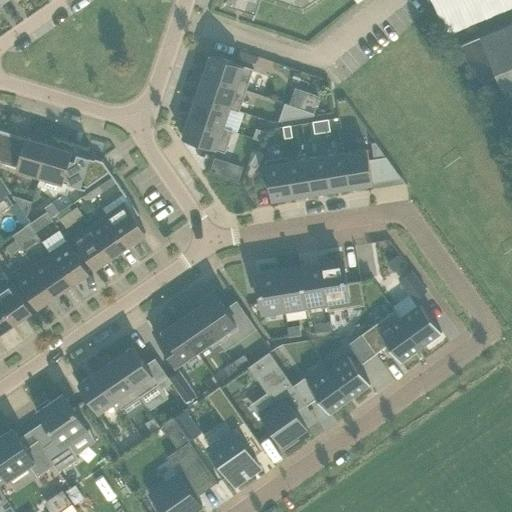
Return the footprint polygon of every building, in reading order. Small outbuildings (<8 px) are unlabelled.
[(315,0),(225,0),(224,5),(254,16),(259,0),(274,0),(302,9),(315,0)] [(511,0),(433,0),(448,33),(511,5),(511,0)] [(497,77),(511,110),(511,109),(511,22),(457,46),(482,83),(497,77)] [(210,54),(203,75),(246,90),(253,69),(210,54)] [(203,75),(196,96),(230,107),(239,111),(246,90),(203,75)] [(307,94),(302,109),(313,113),(318,98),(307,94)] [(196,96),(189,116),(223,128),(230,107),(196,96)] [(189,116),(181,138),(225,152),(232,131),(223,128),(189,116)] [(320,120),(322,132),(330,131),(328,119),(320,120)] [(320,120),(312,122),(314,133),(322,132),(320,120)] [(290,125),(282,126),(284,138),(292,137),(290,125)] [(256,128),(252,138),(260,140),(263,131),(256,128)] [(0,163),(39,175),(49,145),(5,131),(0,134),(0,163)] [(49,145),(39,175),(84,189),(105,174),(94,159),(49,145)] [(367,148),(344,152),(350,187),(373,184),(367,148)] [(256,150),(249,164),(255,168),(263,154),(256,150)] [(344,152),(325,155),(331,191),(350,187),(344,152)] [(325,155),(306,158),(312,194),(331,191),(325,155)] [(288,156),(264,160),(271,200),(293,197),(288,161),(288,156)] [(214,157),(210,170),(224,175),(228,162),(214,157)] [(288,161),(293,197),(312,194),(306,158),(288,161)] [(0,213),(11,206),(4,197),(10,193),(0,178),(0,213)] [(90,190),(95,196),(103,191),(99,185),(90,190)] [(82,196),(86,202),(95,196),(90,190),(82,196)] [(47,211),(51,217),(59,211),(52,202),(44,207),(47,211)] [(124,202),(107,214),(127,244),(145,232),(124,202)] [(59,218),(64,225),(82,212),(77,206),(59,218)] [(29,223),(35,232),(53,220),(51,217),(47,211),(29,223)] [(107,214),(90,225),(110,256),(127,244),(107,214)] [(15,239),(19,243),(35,232),(29,223),(12,235),(14,239),(15,239)] [(110,256),(90,225),(72,238),(93,268),(110,256)] [(5,246),(11,254),(21,247),(19,243),(15,239),(14,239),(5,246)] [(67,241),(50,253),(70,283),(88,271),(67,241)] [(50,253),(33,264),(53,295),(70,283),(50,253)] [(394,272),(404,264),(397,255),(387,263),(394,272)] [(343,261),(321,264),(327,301),(326,301),(328,310),(364,304),(360,280),(347,282),(343,261)] [(53,295),(33,264),(15,276),(36,307),(53,295)] [(321,264),(300,268),(306,304),(307,304),(326,301),(327,301),(321,264)] [(300,268),(279,271),(284,308),(283,308),(284,312),(285,312),(307,309),(307,304),(306,304),(300,268)] [(412,270),(400,279),(415,300),(427,291),(412,270)] [(279,271),(256,275),(262,311),(283,308),(284,308),(279,271)] [(10,280),(0,286),(0,304),(13,323),(31,310),(10,280)] [(236,324),(213,290),(201,299),(203,303),(196,308),(220,342),(227,337),(223,332),(236,324)] [(420,303),(400,318),(421,347),(441,333),(420,303)] [(0,304),(0,331),(13,323),(0,304)] [(220,342),(196,308),(176,322),(196,351),(212,340),(216,345),(220,342)] [(364,308),(354,325),(377,357),(390,348),(400,362),(421,347),(400,318),(381,332),(364,308)] [(330,321),(331,330),(343,328),(342,319),(330,321)] [(196,351),(176,322),(169,327),(166,323),(153,332),(175,365),(196,351)] [(330,322),(314,325),(315,333),(331,330),(330,322)] [(299,325),(287,327),(287,328),(289,337),(301,335),(300,335),(299,325)] [(353,352),(328,370),(349,399),(370,384),(359,369),(377,357),(354,325),(345,340),(353,352)] [(275,330),(277,339),(289,337),(287,328),(275,330)] [(132,346),(114,358),(139,396),(158,383),(132,346)] [(269,352),(247,367),(256,379),(260,377),(278,402),(259,415),(272,434),(270,435),(282,452),(299,440),(298,438),(309,431),(297,414),(308,407),(307,405),(293,385),(269,352)] [(248,361),(244,356),(233,363),(237,368),(248,361)] [(114,358),(96,371),(116,401),(121,408),(139,396),(114,358)] [(239,372),(233,362),(224,368),(231,378),(239,372)] [(196,394),(179,370),(168,377),(185,402),(196,394)] [(304,377),(293,385),(307,405),(317,397),(329,414),(349,399),(328,370),(309,384),(304,377)] [(96,371),(77,383),(98,413),(116,401),(96,371)] [(220,386),(206,395),(231,431),(208,447),(235,485),(257,469),(250,458),(264,448),(220,386)] [(88,430),(63,393),(50,402),(47,399),(34,408),(55,437),(42,446),(37,439),(59,471),(78,458),(68,443),(88,430)] [(154,417),(146,423),(152,432),(160,426),(154,417)] [(173,417),(161,426),(166,432),(177,424),(173,417)] [(59,471),(37,439),(37,440),(26,448),(12,428),(0,436),(0,482),(6,478),(7,480),(29,465),(37,476),(54,465),(58,471),(59,471)] [(177,473),(148,493),(161,511),(194,511),(202,507),(196,497),(218,481),(189,441),(166,457),(177,473)] [(59,511),(72,504),(62,490),(44,503),(49,511),(59,511)]
